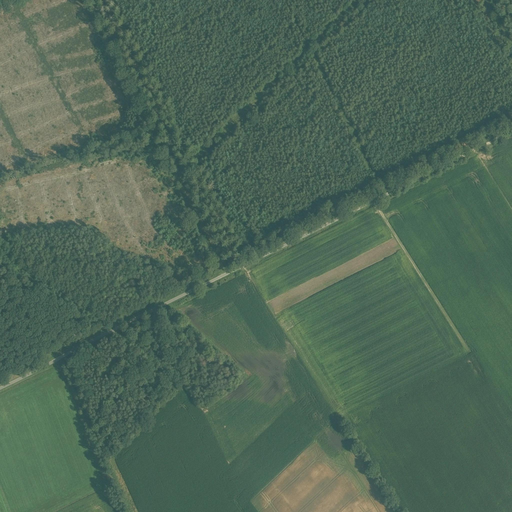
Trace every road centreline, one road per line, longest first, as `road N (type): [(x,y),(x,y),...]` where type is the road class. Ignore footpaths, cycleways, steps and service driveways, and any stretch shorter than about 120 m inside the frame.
road 1 (unclassified): [(0,389),(511,133)]
road 2 (track): [(224,277),(89,0)]
road 3 (track): [(356,0),(176,171)]
road 4 (track): [(469,352),(374,202)]
